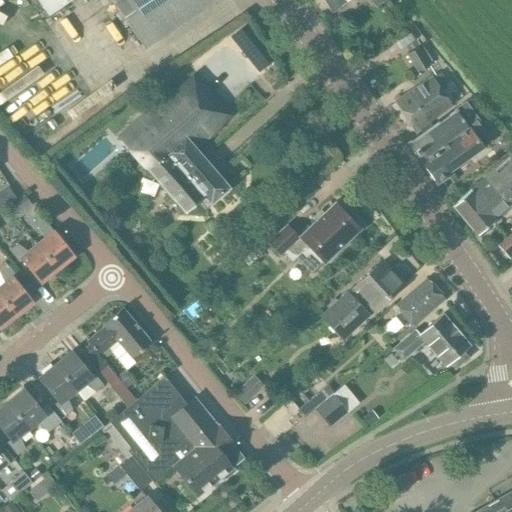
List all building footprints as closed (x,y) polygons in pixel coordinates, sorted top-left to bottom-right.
[(37,0),(48,16),(72,0),(110,0),(144,49),(216,0),(37,0)] [(324,0),(332,11),(348,0),(324,0)] [(404,55),(416,73),(429,65),(418,47),(404,55)] [(452,106),(440,88),(447,83),(440,72),(432,78),(432,77),(395,103),(415,132),(452,106)] [(203,210),(229,187),(194,148),(230,116),(198,79),(174,100),(168,94),(118,137),(185,214),(197,203),(203,210)] [(421,163),(469,129),(480,122),(465,101),(455,108),(456,109),(455,110),(408,143),(421,163)] [(471,133),(469,129),(421,163),(436,184),(451,173),(450,171),(482,148),(471,133)] [(496,220),(511,205),(511,154),(492,172),(472,190),(452,207),(478,236),(496,220)] [(16,219),(32,205),(23,195),(7,208),(16,219)] [(352,215),(348,216),(335,203),(298,237),(286,224),(266,243),(280,258),(284,253),(291,261),(296,256),(310,271),(321,261),(324,264),(360,229),(357,226),(358,222),(352,215)] [(44,238),(35,244),(56,271),(73,257),(52,231),(42,217),(33,223),(44,238)] [(511,233),(496,246),(508,260),(511,256),(511,227),(509,230),(511,233)] [(35,244),(27,251),(16,244),(8,251),(18,263),(21,260),(39,284),(56,271),(35,244)] [(379,262),(319,319),(334,336),(366,305),(373,313),(385,303),(402,286),(379,262)] [(0,276),(3,284),(0,286),(0,296),(16,316),(32,303),(14,280),(17,278),(6,264),(0,269),(0,276)] [(414,327),(445,300),(428,280),(396,307),(414,327)] [(0,296),(0,328),(16,316),(0,296)] [(119,398),(120,398),(127,408),(164,376),(161,372),(131,397),(98,357),(108,349),(126,370),(135,363),(132,358),(151,342),(123,308),(103,324),(105,326),(85,341),(89,345),(81,351),(110,387),(119,398)] [(402,362),(423,343),(445,368),(449,364),(455,371),(469,359),(462,352),(469,346),(443,316),(419,336),(413,330),(392,349),(402,362)] [(71,352),(55,365),(76,392),(84,385),(94,393),(103,387),(93,373),(90,375),(71,352)] [(67,400),(76,392),(55,365),(52,367),(50,364),(40,372),(43,375),(39,378),(57,402),(53,405),(64,418),(71,411),(67,400)] [(252,375),(233,394),(244,406),(263,386),(252,375)] [(127,408),(109,422),(130,448),(130,449),(127,451),(152,481),(153,483),(155,481),(173,466),(175,469),(175,473),(179,477),(183,478),(197,496),(220,477),(225,478),(233,472),(233,465),(242,458),(239,454),(232,445),(217,426),(216,425),(194,398),(186,404),(164,376),(127,408)] [(110,387),(102,394),(111,405),(119,398),(110,387)] [(43,414),(24,390),(7,403),(29,430),(37,424),(47,431),(59,421),(50,409),(43,414)] [(303,416),(322,401),(316,393),(297,409),(303,416)] [(332,395),(314,410),(328,427),(346,412),(332,395)] [(0,408),(0,427),(9,440),(6,443),(16,455),(24,449),(19,437),(29,430),(7,403),(0,408)] [(377,418),(372,411),(360,419),(366,427),(377,418)] [(109,422),(97,432),(122,464),(118,467),(139,492),(152,481),(127,451),(130,449),(130,448),(109,422)] [(20,491),(30,483),(21,472),(11,480),(20,491)] [(511,511),(511,492),(477,511),(511,511)] [(135,506),(127,511),(159,511),(147,497),(145,498),(143,496),(133,503),(135,506)]
